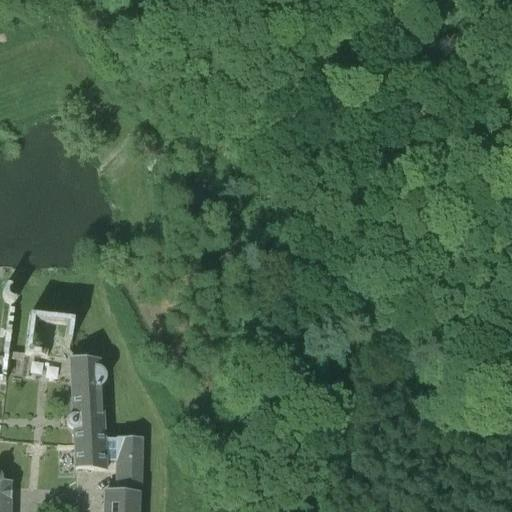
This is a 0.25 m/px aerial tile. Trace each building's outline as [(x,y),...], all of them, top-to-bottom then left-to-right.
[(38,320),(33,362),(50,364),(52,348),(80,352),(83,325),(38,320)] [(102,442),(96,392),(99,389),(101,386),(102,383),(103,380),(102,377),(100,375),(99,373),(96,371),(95,371),(95,364),(66,362),(70,417),(67,418),(65,420),(64,422),(64,425),(64,426),(64,428),(66,430),(67,431),(69,432),(71,432),(75,472),(104,474),(104,466),(102,442)] [(114,466),(115,442),(102,442),(104,466),(114,466)] [(104,494),(103,511),(136,511),(138,465),(138,442),(115,442),(114,466),(114,494),(104,494)] [(0,492),(9,491),(9,486),(0,486),(0,483),(0,480),(0,492)] [(0,492),(0,506),(9,506),(9,491),(0,492)]
